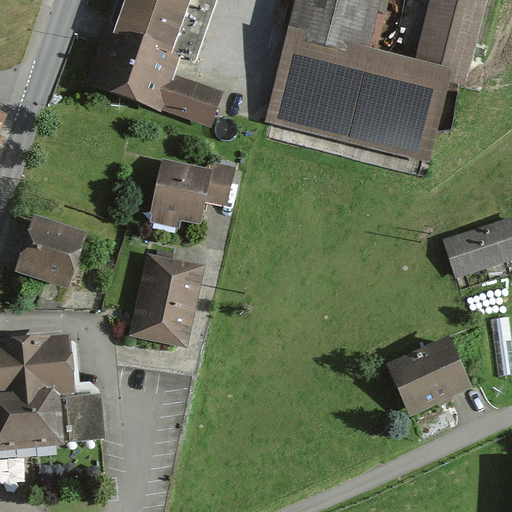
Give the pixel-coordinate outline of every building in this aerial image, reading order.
[(186,0),(121,0),(92,92),(210,129),(220,98),(161,79),(186,0)] [(294,0),(263,128),(413,164),(432,87),(450,91),(472,0),(429,0),(411,74),(355,60),(370,0),(294,0)] [(218,184),(157,172),(148,219),(188,227),(192,206),(213,210),(218,184)] [(85,234),(33,218),(17,268),(69,284),(85,234)] [(511,221),(443,246),(456,283),(511,263),(511,221)] [(196,273),(144,262),(127,336),(179,348),(196,273)] [(70,334),(0,339),(0,449),(65,445),(65,442),(102,439),(105,439),(101,394),(75,396),(70,334)] [(439,345),(382,371),(404,419),(461,393),(439,345)]
